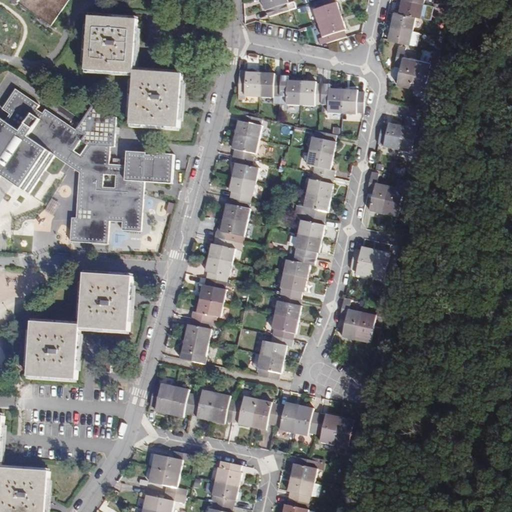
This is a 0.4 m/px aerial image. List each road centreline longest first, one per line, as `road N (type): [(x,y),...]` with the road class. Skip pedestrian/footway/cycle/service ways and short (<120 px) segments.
road 1 (unclassified): [(131,430),(232,44)]
road 2 (residential): [(358,393),(311,367),(376,88),(361,69)]
road 3 (residential): [(264,511),(275,462),(131,430)]
road 4 (residential): [(232,44),(361,69)]
